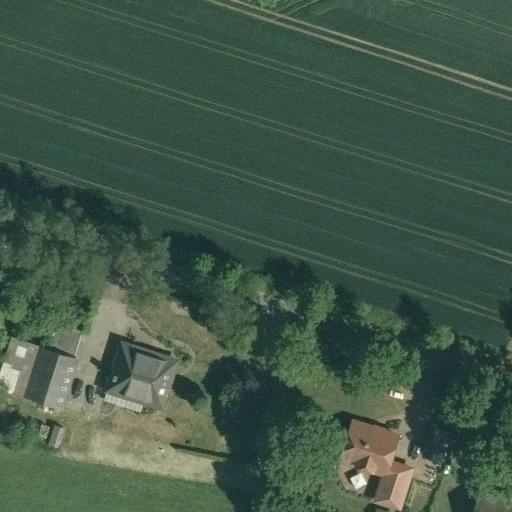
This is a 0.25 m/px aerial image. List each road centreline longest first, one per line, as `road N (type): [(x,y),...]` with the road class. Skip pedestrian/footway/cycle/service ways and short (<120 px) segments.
road 1 (unclassified): [(0,214),(259,297)]
road 2 (unclassified): [(259,297),(511,380)]
road 3 (unclassified): [(259,297),(300,511)]
road 4 (unknown): [(69,443),(140,259)]
